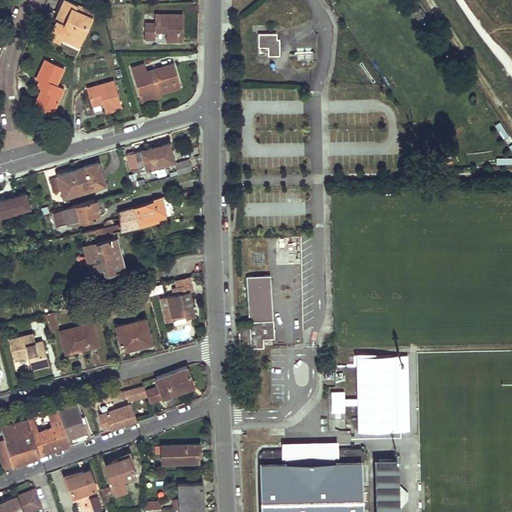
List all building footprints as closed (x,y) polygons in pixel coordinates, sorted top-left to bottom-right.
[(60,37),(78,45),(94,12),(65,0),(63,0),(57,14),(61,16),(59,21),(54,19),(50,28),(62,34),(60,37)] [(63,0),(59,0),(54,13),(57,14),(63,0)] [(419,8),(414,12),(418,19),(424,16),(419,8)] [(144,23),(144,38),(154,38),(154,31),(165,31),(165,41),(182,41),(182,14),(154,14),(154,23),(144,23)] [(62,34),(50,28),(47,36),(58,42),(60,37),(62,34)] [(280,56),(280,33),(258,33),(258,56),(280,56)] [(297,63),(312,64),(313,52),(297,51),(297,63)] [(34,101),(53,110),(63,88),(55,85),(63,68),(44,59),(35,78),(38,80),(44,83),(41,89),(34,101)] [(159,93),(180,86),(173,63),(152,69),(153,72),(147,73),(146,70),(143,63),(130,68),(139,96),(158,90),(159,93)] [(38,80),(35,86),(41,89),(44,83),(38,80)] [(102,103),(105,112),(121,107),(113,80),(86,88),(91,106),(102,103)] [(158,90),(139,96),(141,102),(160,96),(159,93),(158,90)] [(53,110),(34,101),(32,108),(51,116),(53,110)] [(511,139),(503,127),(499,130),(511,148),(511,139)] [(152,147),(125,155),(130,170),(138,168),(139,171),(173,161),(169,144),(152,149),(152,147)] [(173,163),(177,174),(191,170),(188,159),(173,163)] [(83,191),(104,185),(98,162),(77,168),(83,191)] [(62,197),(83,191),(77,168),(56,174),(56,177),(48,179),(52,192),(60,190),(62,197)] [(165,168),(156,169),(157,177),(166,176),(165,168)] [(135,173),(128,174),(132,187),(138,186),(135,173)] [(25,193),(0,199),(0,216),(29,208),(25,193)] [(82,244),(90,276),(123,268),(115,235),(114,236),(113,231),(115,230),(138,225),(137,221),(165,213),(160,196),(152,198),(153,200),(117,210),(119,217),(119,223),(113,224),(102,227),(93,229),(94,235),(96,241),(82,244)] [(62,208),(66,223),(80,220),(98,216),(93,198),(86,200),(62,207),(62,208)] [(62,208),(52,212),(56,226),(66,223),(62,208)] [(250,348),(263,347),(262,338),(273,338),(270,275),(267,275),(246,276),(248,322),(238,322),(239,346),(250,346),(250,348)] [(194,299),(189,277),(157,284),(160,298),(188,291),(190,300),(194,299)] [(183,314),(184,318),(194,315),(190,300),(188,291),(160,298),(164,319),(170,317),(183,314)] [(49,330),(58,327),(53,312),(45,314),(49,330)] [(115,325),(122,350),(151,342),(145,318),(115,325)] [(90,346),(98,344),(92,322),(60,331),(65,350),(79,346),(80,349),(90,346)] [(31,369),(48,364),(42,340),(35,342),(31,343),(29,334),(8,340),(14,360),(28,356),(31,369)] [(405,431),(404,411),(395,411),(393,356),(354,357),(355,394),(343,394),(343,392),(330,392),(330,412),(343,412),(343,402),(355,402),(357,432),(405,431)] [(158,387),(145,392),(147,396),(149,402),(193,386),(190,378),(186,366),(155,377),(158,387)] [(143,385),(124,390),(125,395),(127,401),(147,396),(145,392),(143,385)] [(58,407),(71,443),(80,440),(90,436),(84,420),(83,416),(79,417),(74,403),(58,407)] [(130,405),(99,415),(104,428),(110,426),(113,424),(115,427),(135,420),(130,405)] [(26,419),(39,455),(55,449),(71,443),(58,407),(47,410),(52,427),(38,431),(35,423),(34,423),(31,415),(25,416),(26,419)] [(26,419),(1,426),(5,438),(13,465),(39,455),(26,419)] [(0,439),(0,460),(2,468),(13,465),(5,438),(0,439)] [(161,445),(162,463),(197,461),(197,455),(201,455),(200,443),(195,443),(161,445)] [(259,455),(260,511),(361,511),(360,464),(364,464),(363,452),(359,448),(334,449),(334,446),(284,447),(284,450),(263,450),(259,455)] [(104,463),(115,494),(126,490),(124,484),(122,479),(130,476),(135,475),(128,455),(104,463)] [(377,459),(378,511),(397,511),(397,459),(377,459)] [(66,478),(72,497),(96,488),(89,469),(66,478)] [(177,483),(178,508),(204,507),(203,482),(177,483)] [(35,490),(0,502),(0,511),(32,511),(42,509),(35,490)] [(102,509),(97,497),(90,499),(95,511),(102,509)] [(159,500),(144,501),(144,510),(160,509),(159,500)]
